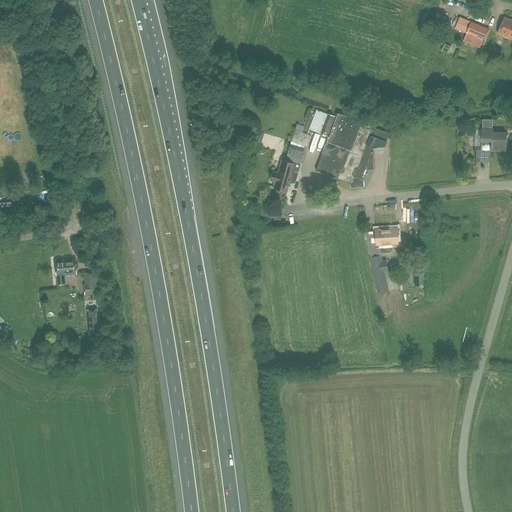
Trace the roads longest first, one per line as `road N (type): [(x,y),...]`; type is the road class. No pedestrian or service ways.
road 1 (motorway): [(236,511),(187,217),(138,0)]
road 2 (motorway): [(95,0),(146,227),(189,511)]
road 3 (unclassified): [(31,0),(72,209),(64,221),(0,228)]
road 4 (unclassified): [(467,511),(461,443),(511,254)]
road 5 (unclassified): [(511,184),(292,208)]
